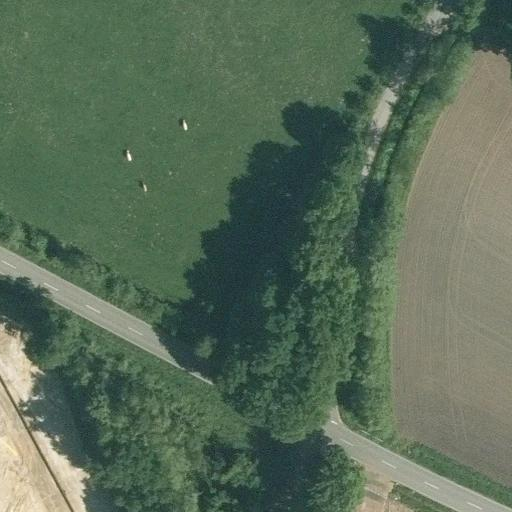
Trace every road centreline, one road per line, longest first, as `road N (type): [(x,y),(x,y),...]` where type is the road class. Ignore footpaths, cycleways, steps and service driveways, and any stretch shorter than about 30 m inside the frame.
road 1 (residential): [(298,414),(378,147),(465,0)]
road 2 (tertiary): [(298,414),(0,257)]
road 3 (tertiary): [(492,511),(298,414)]
